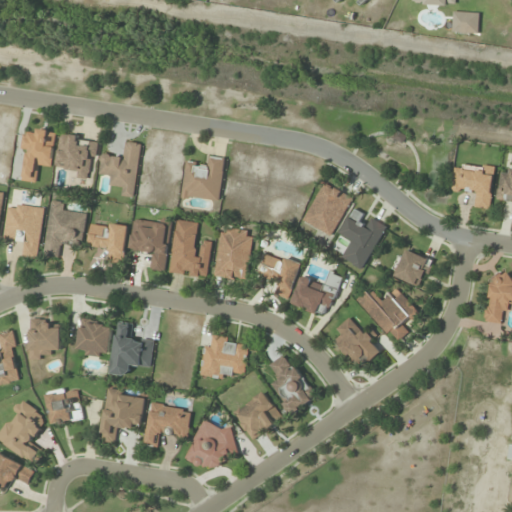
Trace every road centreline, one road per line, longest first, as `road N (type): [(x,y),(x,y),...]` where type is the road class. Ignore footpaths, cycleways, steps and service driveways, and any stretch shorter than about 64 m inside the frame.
road 1 (residential): [(511,246),(441,227),(313,146),(271,132),(0,90)]
road 2 (residential): [(469,235),(460,295),(437,343),(202,511)]
road 3 (residential): [(0,304),(61,290),(107,293),(271,322),(305,343),(351,408)]
road 4 (residential): [(52,511),(59,480),(79,468),(175,479),(196,491),(202,511)]
